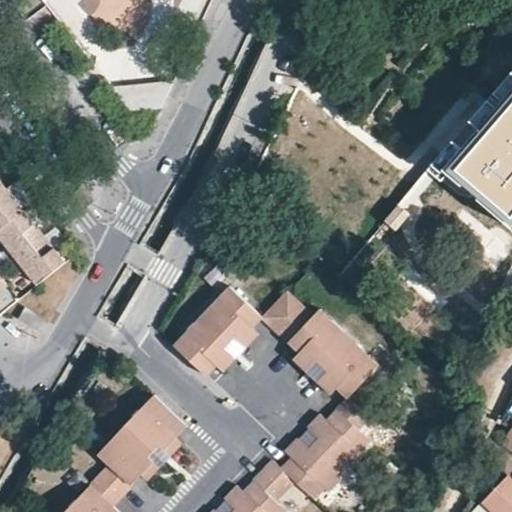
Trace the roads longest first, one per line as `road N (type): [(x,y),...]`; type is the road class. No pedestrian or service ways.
road 1 (residential): [(129,343),(309,0)]
road 2 (residential): [(250,0),(222,39),(78,322)]
road 3 (residential): [(183,511),(239,444),(129,343)]
